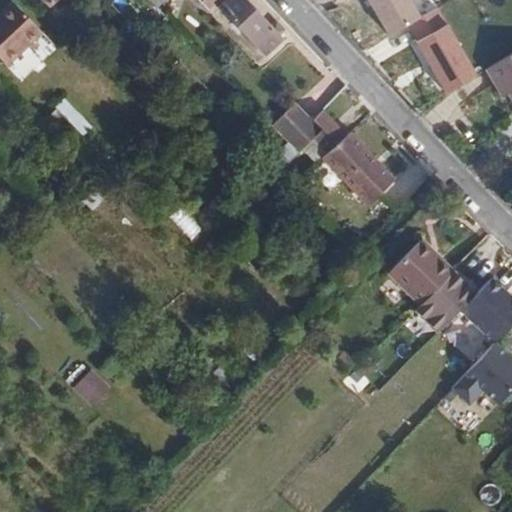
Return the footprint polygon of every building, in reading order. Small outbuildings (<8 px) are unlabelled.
[(270,27),(244,0),(226,0),(221,6),(267,54),(282,39),(278,34),(270,27)] [(426,0),(391,20),(411,55),(509,0),(426,0)] [(0,23),(19,7),(14,2),(0,14),(0,23)] [(43,33),(19,7),(0,23),(0,59),(7,67),(43,33)] [(276,21),(270,27),(278,34),(283,29),(276,21)] [(140,34),(149,44),(156,37),(147,27),(140,34)] [(511,54),(487,69),(504,96),(509,93),(511,97),(511,54)] [(293,102),(270,123),(287,140),(309,119),(293,102)] [(335,146),(380,191),(395,177),(351,131),(346,136),(320,109),(310,119),(336,145),(335,146)] [(368,203),(380,191),(335,146),(323,158),(368,203)] [(419,299),(448,265),(433,253),(432,254),(413,238),(385,269),(419,299)] [(465,282),(458,275),(444,289),(453,296),(465,282)] [(511,296),(492,278),(468,303),(503,335),(511,324),(511,296)] [(477,394),(495,410),(511,390),(511,358),(489,339),(445,391),(465,408),(477,394)]
